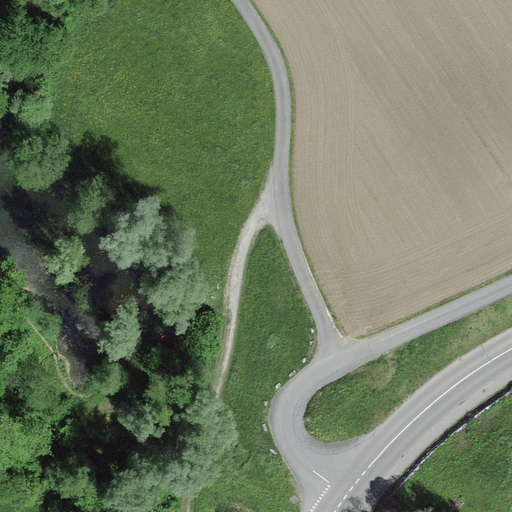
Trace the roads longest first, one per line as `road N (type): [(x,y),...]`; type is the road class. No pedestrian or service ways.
road 1 (unclassified): [(346,494),(300,455),(288,425),(291,397),(342,361),(511,285)]
road 2 (tertiary): [(511,349),(423,411),(346,494)]
road 3 (track): [(279,202),(279,59),(244,0)]
road 4 (track): [(342,361),(279,202)]
